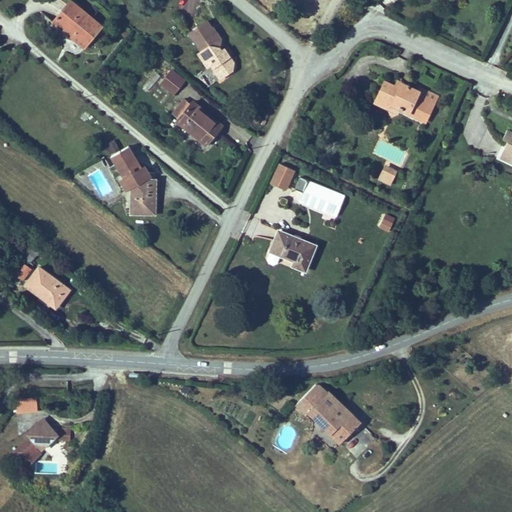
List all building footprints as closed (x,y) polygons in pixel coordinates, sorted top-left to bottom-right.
[(100,37),(68,11),(49,35),(60,44),(65,37),(86,54),(100,37)] [(192,46),(204,63),(199,65),(209,79),(212,77),(222,91),(234,82),(236,75),(228,63),(225,65),(221,60),(224,49),(218,40),(215,42),(209,33),(192,46)] [(81,61),(86,54),(65,37),(60,44),(81,61)] [(398,109),(408,113),(407,116),(426,125),(439,96),(419,88),(418,90),(402,84),(400,89),(394,86),(384,82),(379,93),(385,95),(380,106),(390,111),(392,106),(398,109)] [(184,94),(171,84),(161,97),(174,107),(184,94)] [(374,104),(380,106),(385,95),(379,93),(374,104)] [(220,137),(191,113),(188,117),(181,112),(171,125),(178,130),(174,134),(203,157),(212,146),(220,137)] [(102,147),(107,156),(119,149),(114,140),(102,147)] [(511,146),(503,143),(500,152),(505,154),(499,171),(511,176),(511,146)] [(140,182),(129,160),(113,168),(124,192),(120,194),(124,201),(134,204),(133,232),(158,232),(158,228),(158,196),(154,196),(148,196),(140,182)] [(286,191),(294,171),(278,165),(270,185),(286,191)] [(398,171),(385,165),(378,181),(390,187),(398,171)] [(302,192),(307,179),(299,176),(294,189),(302,192)] [(140,182),(148,196),(154,196),(145,180),(140,182)] [(337,219),(346,195),(308,181),(303,194),(294,190),(290,201),(337,219)] [(395,219),(385,215),(379,228),(389,232),(395,219)] [(316,247),(277,231),(274,239),(269,253),(294,263),(293,266),(306,272),(316,247)] [(19,278),(25,283),(34,271),(27,266),(19,278)] [(71,290),(38,266),(34,271),(25,283),(22,287),(52,309),(61,297),(64,299),(71,290)] [(61,297),(52,309),(55,312),(64,299),(61,297)] [(340,446),(362,423),(329,391),(327,393),(317,383),(309,391),(293,408),(304,418),(308,414),(340,446)] [(38,410),(37,397),(20,398),(21,412),(38,410)] [(55,431),(55,417),(34,418),(35,432),(55,431)] [(86,460),(87,450),(81,450),(69,448),(64,442),(57,441),(48,448),(48,453),(47,454),(30,467),(31,468),(27,471),(30,475),(34,472),(42,483),(56,472),(52,467),(55,464),(57,463),(64,465),(71,459),(86,460)]
